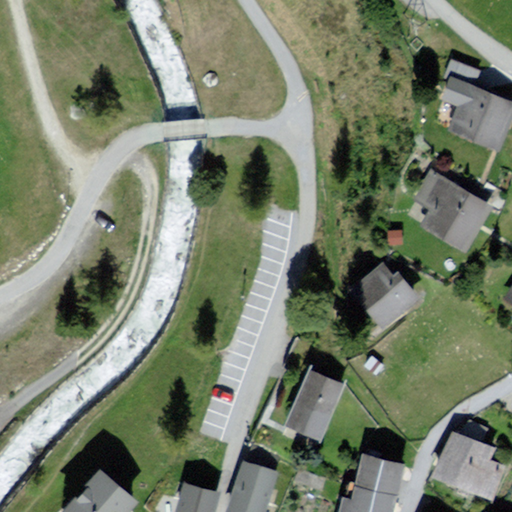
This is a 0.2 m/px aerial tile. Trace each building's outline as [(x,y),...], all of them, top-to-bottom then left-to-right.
[(511,114),(511,103),(444,74),(434,98),(455,107),(445,130),(496,152),(511,114)] [(493,207),(428,167),(409,198),(426,209),(417,223),(465,252),(493,207)] [(380,263),(348,285),(378,326),(419,297),(398,268),(388,275),(380,263)] [(343,387),(308,371),(283,427),(318,442),(343,387)] [(496,449),(452,429),(431,475),(493,503),(509,467),(492,460),(496,449)] [(394,511),(407,464),(362,452),(350,498),(341,495),(336,511),(394,511)] [(265,511),(277,477),(242,466),(227,511),(265,511)] [(96,467),(56,511),(126,511),(136,501),(96,467)] [(211,511),(217,491),(177,480),(167,511),(211,511)]
